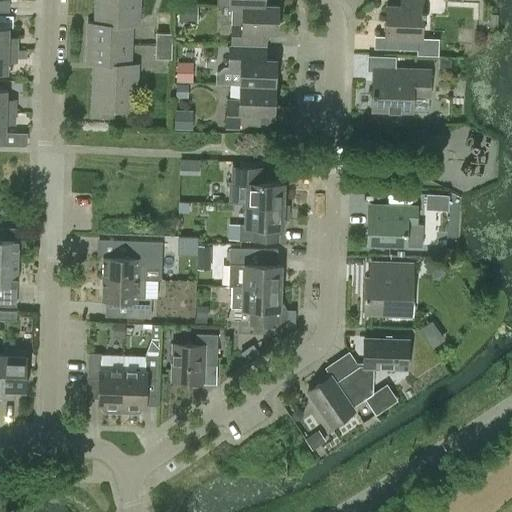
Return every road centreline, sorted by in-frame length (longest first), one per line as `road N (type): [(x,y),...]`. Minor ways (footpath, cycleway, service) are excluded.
road 1 (residential): [(128,471),(319,344),(327,323),(337,22),(324,0)]
road 2 (residential): [(50,446),(51,0)]
road 3 (unclassified): [(511,414),(362,511)]
